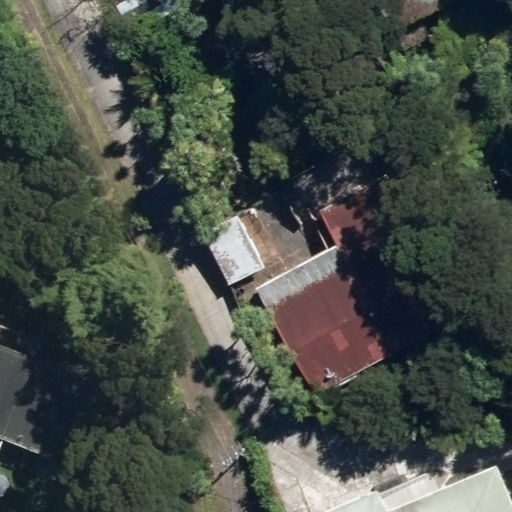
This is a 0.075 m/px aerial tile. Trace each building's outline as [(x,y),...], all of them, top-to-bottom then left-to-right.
[(224,0),(233,20),(278,0),(224,0)] [(380,0),(398,36),(469,0),(380,0)] [(265,284),(318,392),(467,320),(396,177),(327,211),(338,235),(324,242),(329,252),(265,284)] [(0,440),(38,456),(89,454),(86,368),(51,369),(59,351),(0,328),(0,440)] [(331,511),(511,511),(511,492),(502,467),(391,509),(384,493),(331,511)]
